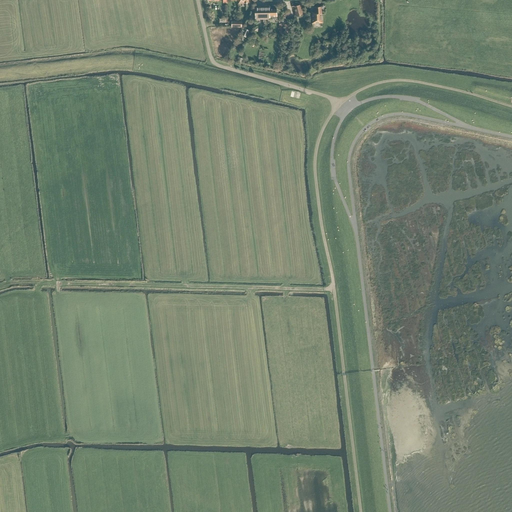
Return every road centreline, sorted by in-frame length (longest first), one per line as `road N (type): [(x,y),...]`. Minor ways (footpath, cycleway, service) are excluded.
road 1 (track): [(0,286),(333,288)]
road 2 (unclassified): [(340,103),(209,59),(197,0)]
